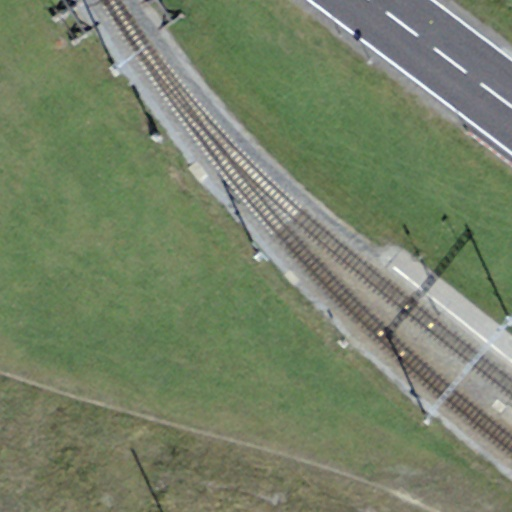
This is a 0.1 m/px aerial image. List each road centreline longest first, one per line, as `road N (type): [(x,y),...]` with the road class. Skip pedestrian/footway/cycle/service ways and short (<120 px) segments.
road 1 (track): [(0,372),(449,511)]
road 2 (primary): [(511,105),(373,0)]
